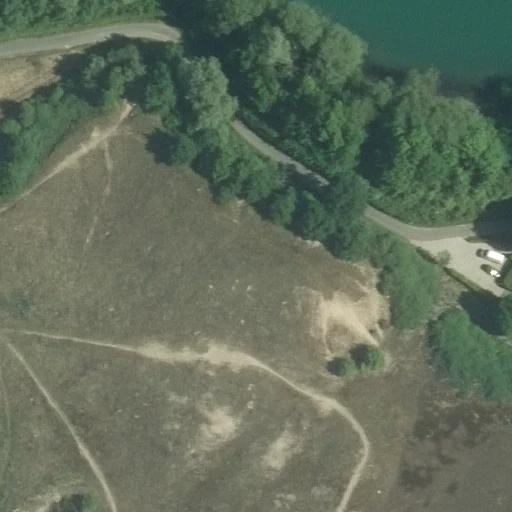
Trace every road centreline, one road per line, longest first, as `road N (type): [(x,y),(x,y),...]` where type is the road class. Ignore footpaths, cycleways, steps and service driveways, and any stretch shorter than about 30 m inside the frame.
road 1 (track): [(0,198),(96,146),(140,109),(173,31)]
road 2 (track): [(0,333),(46,382),(119,511)]
